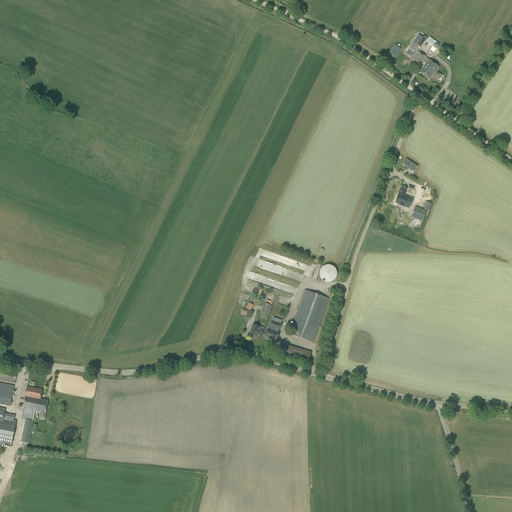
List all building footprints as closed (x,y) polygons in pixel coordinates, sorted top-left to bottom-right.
[(430,37),(426,41),(432,45),(435,41),(430,37)] [(409,49),(406,54),(411,57),(414,52),(419,46),(413,42),(409,49)] [(395,57),(401,49),(395,44),(389,52),(395,57)] [(417,52),(412,60),(420,66),(421,64),(424,65),(420,72),(430,79),(435,71),(436,72),(439,68),(438,67),(428,60),(426,64),(423,62),(426,58),(417,52)] [(405,159),(401,165),(413,172),(417,166),(405,159)] [(407,196),(405,195),(407,189),(401,187),(395,203),(409,209),(415,194),(408,192),(407,196)] [(429,211),(432,204),(426,202),(423,209),(429,211)] [(422,222),(426,211),(415,207),(411,218),(422,222)] [(430,230),(441,235),(447,220),(432,214),(429,221),(433,222),(430,230)] [(459,243),(458,248),(464,249),(467,238),(458,236),(456,242),(459,243)] [(489,250),(492,238),(486,237),(484,249),(489,250)] [(482,246),(484,239),(477,238),(476,244),(482,246)] [(327,283),(329,283),(330,283),(331,282),(332,282),(334,281),(334,280),(335,279),(336,278),(336,276),(337,275),(337,274),(337,272),(336,271),(336,270),(335,269),(334,268),(333,267),(332,266),(331,266),(330,265),(328,265),(327,265),(326,265),(324,266),(323,266),(322,267),(321,268),(320,269),(320,270),(319,271),(319,273),(319,274),(319,275),(319,277),(320,278),(320,279),(321,280),(322,281),(323,282),(325,282),(326,283),(327,283)] [(313,343),(329,298),(305,290),(289,334),(313,343)] [(269,316),(272,306),(264,303),(260,313),(269,316)] [(278,332),(281,324),(272,320),(271,320),(269,327),(268,329),(267,329),(265,336),(276,340),(279,333),(278,332)] [(259,327),(253,325),(249,334),(256,337),(258,331),(262,332),(264,328),(259,326),(259,327)] [(308,364),(311,353),(281,344),(278,355),(308,364)] [(0,377),(15,380),(17,371),(1,368),(0,373),(0,377)] [(0,404),(10,406),(14,386),(0,382),(0,404)] [(24,397),(40,400),(42,390),(26,387),(25,396),(24,397)] [(22,410),(20,419),(33,421),(35,411),(40,412),(38,418),(44,419),(47,401),(40,400),(24,397),(23,405),(19,405),(18,409),(22,410)] [(6,409),(0,407),(0,443),(11,446),(16,421),(14,420),(15,415),(5,413),(6,409)]
